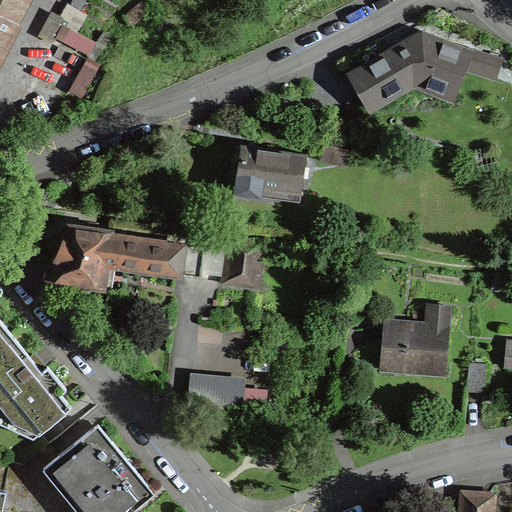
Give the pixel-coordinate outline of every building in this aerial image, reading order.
[(0,56),(18,23),(0,13),(0,56)] [(370,108),(414,83),(450,97),(463,70),(494,80),(502,58),(468,51),(422,33),(407,41),(350,74),(370,108)] [(301,191),(306,153),(249,145),(241,144),(235,191),(261,195),(262,186),(301,191)] [(325,144),(321,157),(336,161),(340,148),(340,147),(325,144)] [(93,179),(84,194),(113,210),(121,194),(93,179)] [(103,285),(106,262),(201,276),(205,247),(110,233),(110,230),(70,224),(49,271),(52,279),(81,282),(102,285),(103,285)] [(266,240),(232,235),(226,280),(240,282),(256,284),(256,283),(262,240),(265,241),(266,240)] [(449,306),(429,304),(427,324),(411,323),(411,327),(385,325),(382,367),(403,368),(403,363),(444,367),(449,306)] [(33,437),(71,406),(61,393),(66,388),(47,365),(42,369),(35,362),(0,318),(0,413),(10,426),(33,437)] [(485,364),(470,363),(467,389),(471,389),(483,390),(485,364)] [(190,408),(240,413),(243,383),(193,379),(190,408)] [(131,510),(146,497),(132,480),(140,473),(123,452),(112,440),(104,446),(90,429),(44,467),(44,468),(80,511),(125,511),(130,509),(131,510)] [(491,511),(493,494),(463,491),(461,511),(491,511)]
